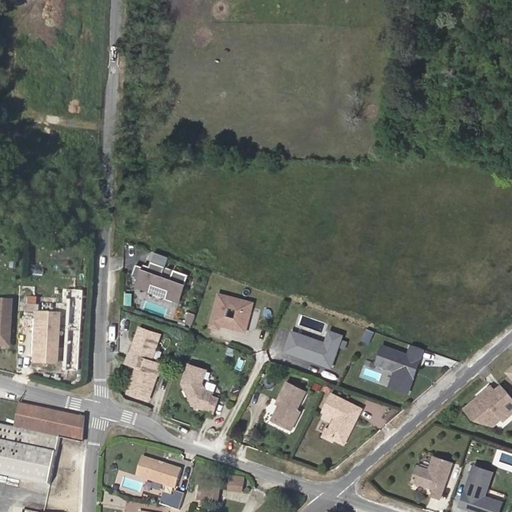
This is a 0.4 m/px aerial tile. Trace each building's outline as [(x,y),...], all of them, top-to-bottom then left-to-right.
[(180,296),(188,272),(151,259),(149,264),(148,266),(143,265),(136,262),(132,273),(139,276),(137,283),(142,285),(143,283),(153,286),(152,289),(165,293),(166,291),(180,296)] [(248,324),(253,305),(248,304),(250,300),(220,292),(211,324),(220,326),(220,323),(239,328),(240,322),(248,324)] [(0,340),(7,334),(9,299),(0,298),(0,340)] [(193,321),(196,313),(186,309),(183,317),(193,321)] [(54,361),(56,313),(33,312),(31,360),(54,361)] [(246,330),(248,324),(240,322),(239,328),(246,330)] [(161,334),(141,328),(133,355),(132,354),(129,364),(140,367),(133,394),(153,400),(161,373),(162,374),(165,364),(154,361),(161,334)] [(333,366),(345,335),(333,331),(328,343),(295,331),(288,350),(299,354),(300,352),(306,354),(305,356),(333,366)] [(347,348),(350,341),(344,339),(341,346),(347,348)] [(409,391),(425,348),(414,344),(410,354),(384,344),(377,363),(397,370),(391,385),(409,391)] [(210,368),(193,362),(186,381),(196,403),(217,411),(222,397),(215,394),(216,391),(208,388),(205,382),(210,368)] [(305,390),(285,381),(277,401),(279,402),(271,420),(292,429),(300,410),(296,409),(305,390)] [(318,391),(321,386),(312,382),(310,387),(318,391)] [(511,413),(511,412),(511,398),(501,386),(495,392),(491,387),(465,409),(473,419),(479,421),(484,419),(485,423),(493,425),(501,418),(499,415),(505,410),(510,411),(511,413)] [(365,410),(334,395),(327,411),(339,417),(332,431),(340,434),(337,439),(345,443),(350,441),(365,410)] [(84,442),(86,417),(21,404),(16,428),(0,424),(0,474),(51,485),(61,437),(84,442)] [(504,420),(511,413),(510,411),(505,410),(499,415),(501,418),(504,420)] [(340,434),(332,431),(329,429),(325,436),(336,441),(337,439),(340,434)] [(183,471),(144,459),(138,478),(177,490),(183,471)] [(441,501),(452,465),(434,459),(429,473),(418,469),(412,485),(434,492),(432,499),(441,501)] [(499,511),(502,505),(484,499),(492,474),(473,468),(461,505),(474,509),(475,511),(499,511)] [(198,498),(218,501),(220,484),(211,483),(212,475),(197,473),(196,483),(199,483),(198,498)] [(242,492),(244,477),(230,476),(228,490),(242,492)] [(162,502),(170,505),(175,493),(166,490),(162,502)] [(180,509),(186,494),(176,490),(171,506),(180,509)]
